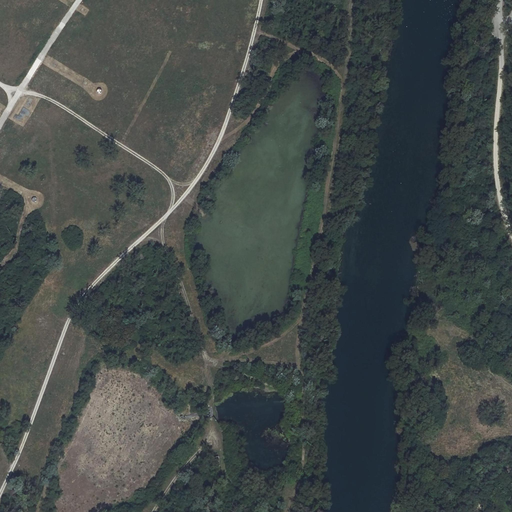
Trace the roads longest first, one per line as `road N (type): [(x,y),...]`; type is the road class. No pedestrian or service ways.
road 1 (track): [(261,0),(249,59),(213,153),(185,194),(76,305),(0,497)]
road 2 (unclassified): [(499,0),(496,175),(511,235)]
road 3 (track): [(185,194),(53,100),(0,83)]
road 4 (track): [(0,125),(78,0)]
